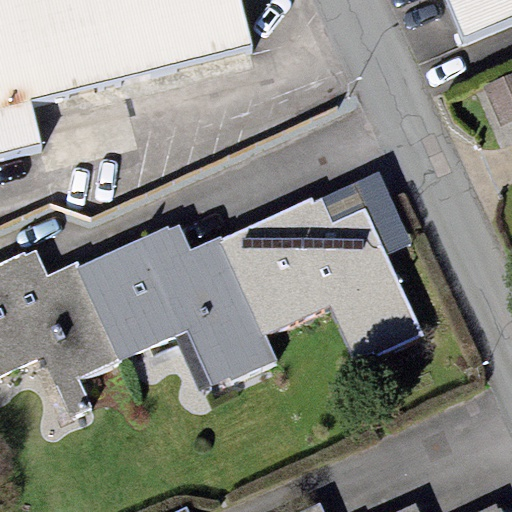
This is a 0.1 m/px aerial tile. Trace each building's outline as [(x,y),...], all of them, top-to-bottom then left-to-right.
[(241,0),(0,0),(0,159),(45,149),(33,98),(252,44),(241,0)] [(511,0),(441,0),(460,43),(511,21),(511,0)] [(511,74),(482,87),(499,125),(511,119),(511,74)] [(378,171),(314,199),(327,230),(363,214),(381,256),(411,242),(378,171)] [(35,245),(0,260),(0,378),(40,361),(67,423),(95,411),(81,379),(175,339),(199,393),(275,361),(262,331),(332,301),(356,356),(413,331),(381,256),(363,214),(327,230),(314,199),(191,253),(178,222),(76,266),(74,261),(47,273),(35,245)] [(502,511),(498,502),(475,511),(419,511),(415,503),(396,511),(321,511),(318,504),(301,511),(188,511),(186,506),(173,511),(502,511)]
